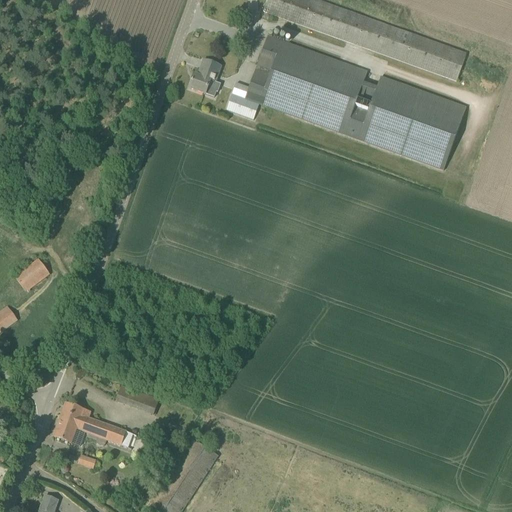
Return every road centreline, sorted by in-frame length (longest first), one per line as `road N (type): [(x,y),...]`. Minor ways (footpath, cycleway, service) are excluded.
road 1 (track): [(251,21),(456,94),(475,110),(449,185),(263,118)]
road 2 (unclassified): [(46,402),(193,0)]
